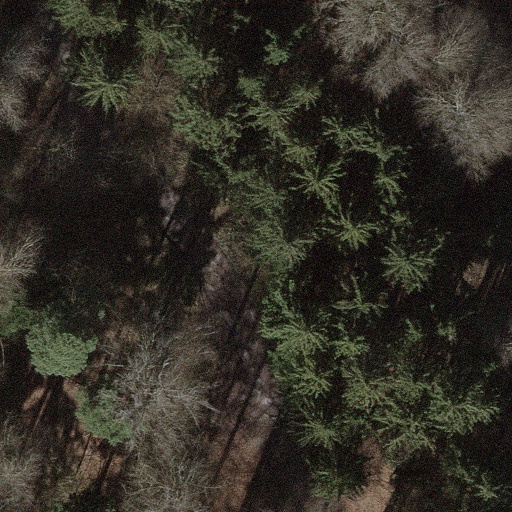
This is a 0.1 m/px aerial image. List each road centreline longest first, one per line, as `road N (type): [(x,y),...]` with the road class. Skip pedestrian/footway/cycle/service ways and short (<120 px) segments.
road 1 (track): [(99,75),(89,162),(40,220),(13,290),(32,357),(75,410),(154,443),(233,404),(244,314)]
road 2 (track): [(66,0),(99,75),(244,314)]
road 3 (track): [(244,314),(360,511)]
